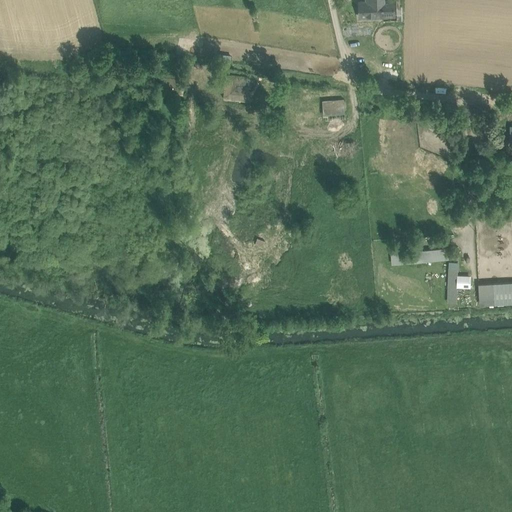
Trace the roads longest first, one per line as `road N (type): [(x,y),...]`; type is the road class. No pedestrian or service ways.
road 1 (unclassified): [(331,0),(350,88),(465,103)]
road 2 (track): [(473,280),(465,103)]
